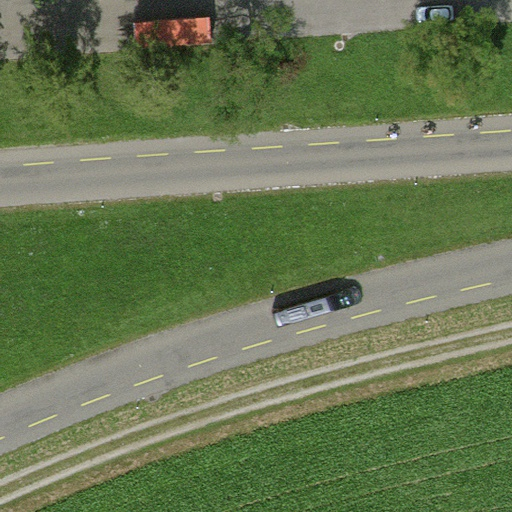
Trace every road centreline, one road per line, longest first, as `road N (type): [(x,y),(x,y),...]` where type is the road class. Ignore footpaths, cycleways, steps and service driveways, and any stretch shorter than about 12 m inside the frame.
road 1 (track): [(0,500),(222,411),(511,336)]
road 2 (primary): [(0,429),(68,397),(308,319),(511,268)]
road 3 (primary): [(511,151),(0,189)]
